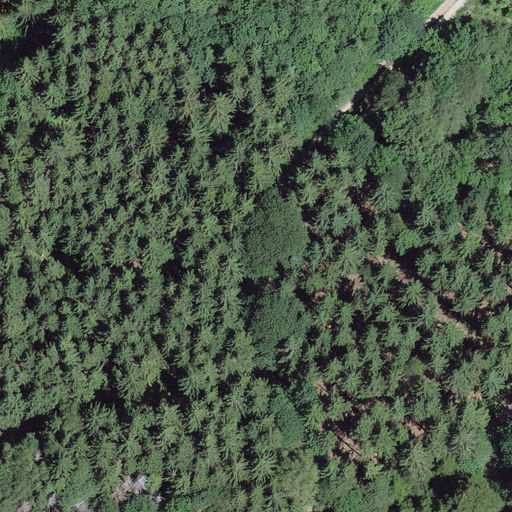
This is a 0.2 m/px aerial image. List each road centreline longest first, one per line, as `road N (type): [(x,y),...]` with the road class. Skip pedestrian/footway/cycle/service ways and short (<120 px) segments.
road 1 (track): [(318,511),(305,451),(259,355),(252,291),(263,226),(282,186),(336,115),(459,0)]
road 2 (track): [(511,384),(489,414),(495,478),(488,511)]
